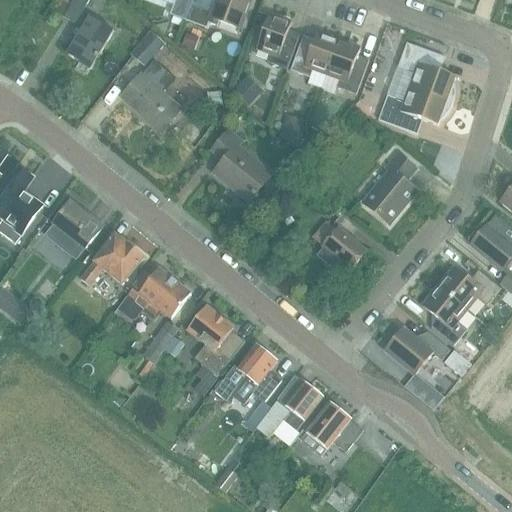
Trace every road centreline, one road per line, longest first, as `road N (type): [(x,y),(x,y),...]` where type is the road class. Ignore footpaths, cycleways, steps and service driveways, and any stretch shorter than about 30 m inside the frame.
road 1 (secondary): [(2,100),(326,359)]
road 2 (residential): [(496,48),(499,74),(462,190),(326,359)]
road 3 (secondary): [(507,511),(433,451),(420,427),(326,359)]
road 4 (residential): [(379,0),(496,48)]
